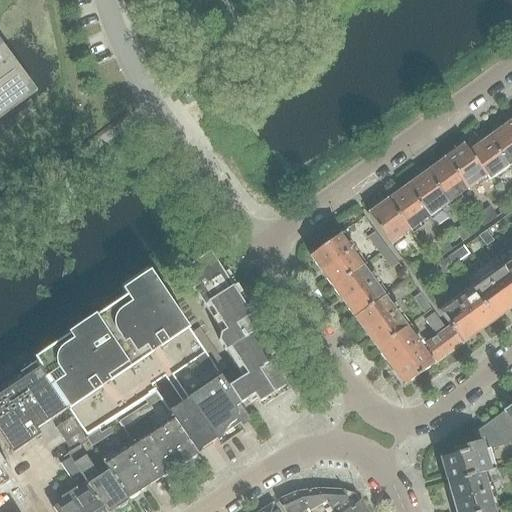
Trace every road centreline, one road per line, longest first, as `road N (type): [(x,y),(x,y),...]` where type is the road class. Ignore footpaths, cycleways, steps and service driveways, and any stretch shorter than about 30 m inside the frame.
road 1 (residential): [(400,427),(362,402),(263,247),(511,68)]
road 2 (residential): [(203,511),(283,461),(334,448),(386,469),(404,511)]
road 3 (residential): [(400,427),(511,360)]
